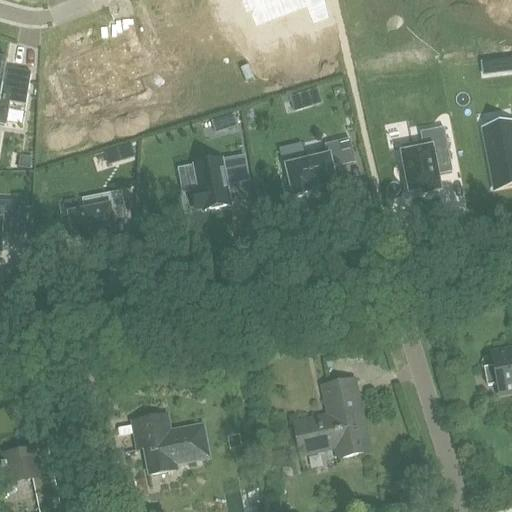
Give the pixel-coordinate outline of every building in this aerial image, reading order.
[(239,0),(245,15),(249,14),(255,29),(271,22),(306,9),(312,26),(330,20),(325,0),(239,0)] [(345,0),(349,18),(382,11),(379,0),(345,0)] [(203,9),(149,30),(163,68),(215,48),(227,79),(236,75),(245,72),(230,34),(215,40),(208,23),(203,9)] [(105,54),(60,71),(60,72),(71,101),(72,102),(115,85),(120,97),(140,90),(132,69),(113,76),(106,58),(105,54)] [(511,59),(503,60),(505,74),(511,73),(511,59)] [(0,60),(0,126),(6,128),(10,105),(26,107),(31,75),(30,74),(29,77),(5,73),(7,61),(0,60)] [(306,94),(311,109),(323,105),(318,90),(306,94)] [(223,119),(227,131),(238,128),(234,115),(223,119)] [(511,126),(484,132),(493,183),(511,178),(511,126)] [(422,143),(401,147),(410,195),(424,192),(424,196),(440,193),(437,177),(436,173),(442,172),(441,167),(451,165),(444,129),(420,134),(422,143)] [(293,195),(294,200),(312,195),(311,191),(336,185),(332,168),(343,165),(343,168),(356,165),(350,141),(325,147),(328,159),(287,168),(289,179),(285,180),(289,196),(293,195)] [(114,151),(119,164),(136,159),(131,145),(114,151)] [(30,170),(32,159),(20,157),(18,169),(30,170)] [(245,158),(195,166),(199,190),(192,191),(195,211),(202,210),(203,212),(230,208),(224,175),(247,172),(245,158)] [(58,228),(58,244),(62,244),(62,249),(103,249),(103,236),(117,236),(117,210),(78,210),(78,222),(62,222),(62,228),(58,228)] [(511,351),(497,355),(499,366),(486,368),(490,386),(502,383),(505,394),(511,392),(511,351)] [(340,461),(372,454),(356,380),(325,387),(332,417),(295,426),(302,457),(337,449),(340,461)] [(178,467),(212,461),(205,427),(162,435),(159,419),(133,424),(138,451),(146,450),(151,477),(178,472),(178,467)] [(40,511),(62,511),(47,440),(30,443),(32,450),(0,456),(0,487),(34,481),(40,511)] [(268,472),(273,470),(289,467),(286,451),(264,456),(268,472)]
